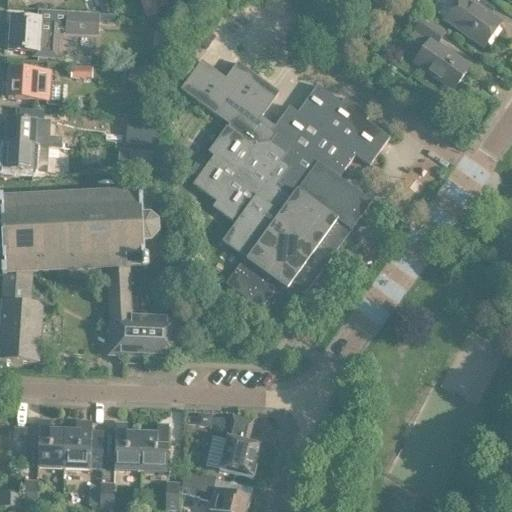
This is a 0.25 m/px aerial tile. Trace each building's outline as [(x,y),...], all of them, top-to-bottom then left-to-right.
[(107,0),(95,0),(100,13),(111,9),(107,0)] [(152,0),(137,0),(138,1),(140,9),(143,19),(146,18),(157,14),(155,10),(154,5),(152,0)] [(458,0),(444,21),(482,48),(500,23),(474,5),(478,0),(458,0)] [(66,13),(38,11),(37,22),(12,20),(9,53),(31,55),(31,60),(55,62),(58,32),(96,35),(98,17),(66,15),(66,13)] [(413,64),(451,92),(469,67),(437,44),(443,34),(422,19),(414,30),(416,31),(410,38),(424,48),(413,64)] [(201,30),(192,42),(204,51),(213,39),(201,30)] [(146,55),(145,69),(159,70),(160,56),(146,55)] [(245,262),(290,200),(344,240),(370,205),(337,180),(354,157),(368,167),(388,140),(364,122),(368,117),(344,99),(340,105),(316,87),(296,114),(290,109),(272,133),(257,123),(278,95),(236,64),(224,80),(200,63),(178,92),(204,110),(227,127),(225,130),(224,129),(206,154),(212,158),(203,171),(190,187),(192,188),(214,204),(211,208),(212,209),(234,225),(221,243),(243,259),(242,260),(245,262)] [(70,80),(90,80),(90,69),(70,69),(70,80)] [(6,99),(45,102),(45,107),(60,108),(61,87),(49,86),(50,76),(8,73),(6,99)] [(5,121),(3,146),(33,148),(58,150),(60,150),(60,141),(45,140),(46,138),(34,138),(34,136),(35,124),(35,123),(13,122),(5,121)] [(156,147),(158,123),(127,121),(125,145),(156,147)] [(3,146),(1,172),(30,174),(31,177),(60,175),(58,150),(33,148),(3,146)] [(126,171),(150,172),(151,152),(127,151),(126,171)] [(196,179),(203,171),(199,168),(192,176),(196,179)] [(29,273),(106,270),(107,318),(131,318),(128,270),(142,269),(142,271),(146,271),(146,264),(143,264),(143,250),(149,249),(158,241),(157,226),(149,218),(141,218),(140,193),(136,193),(136,195),(3,201),(3,199),(0,199),(0,207),(1,208),(1,226),(0,225),(0,250),(2,250),(3,269),(1,269),(1,273),(29,273)] [(344,240),(290,200),(245,262),(242,260),(223,286),(280,327),(344,240)] [(28,307),(29,273),(1,273),(1,277),(3,277),(0,332),(0,363),(36,366),(39,307),(28,307)] [(175,319),(131,318),(107,318),(106,356),(174,358),(175,319)] [(217,474),(251,482),(259,447),(246,444),(251,423),(231,418),(217,474)] [(37,422),(35,470),(62,471),(64,433),(49,433),(50,422),(37,422)] [(75,434),(64,433),(62,471),(89,473),(89,472),(100,473),(102,435),(90,434),(90,424),(75,423),(75,434)] [(113,474),(140,475),(141,436),(126,436),(127,426),(115,426),(113,474)] [(155,437),(141,436),(140,475),(166,475),(168,428),(155,427),(155,437)] [(25,457),(26,432),(13,432),(12,456),(25,457)] [(184,476),(180,495),(199,500),(199,501),(210,503),(207,511),(244,511),(247,498),(212,490),(214,483),(184,476)] [(23,484),(22,497),(21,509),(34,510),(36,485),(23,484)] [(175,511),(177,487),(165,486),(163,511),(175,511)] [(100,511),(101,488),(87,487),(86,511),(100,511)] [(111,511),(112,488),(101,488),(100,511),(111,511)] [(0,507),(21,509),(22,497),(0,495),(0,507)]
